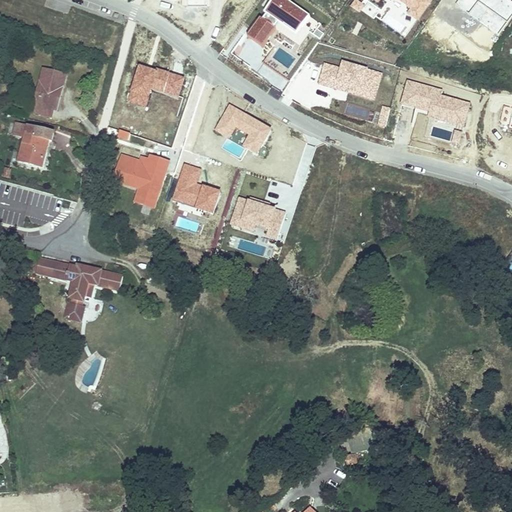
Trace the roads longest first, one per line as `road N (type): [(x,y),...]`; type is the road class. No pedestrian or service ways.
road 1 (residential): [(104,0),(159,23),(238,84),(302,119),(511,192)]
road 2 (track): [(96,139),(137,0)]
